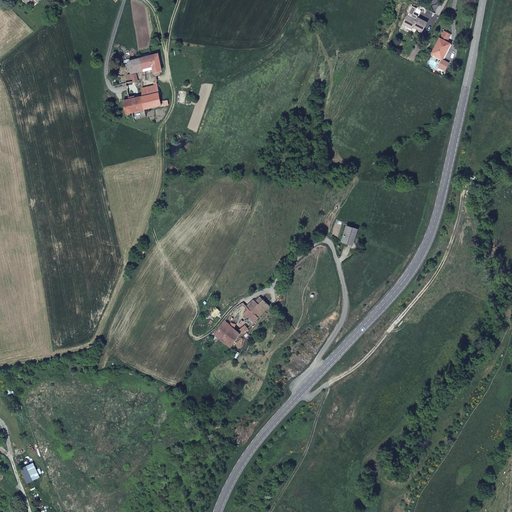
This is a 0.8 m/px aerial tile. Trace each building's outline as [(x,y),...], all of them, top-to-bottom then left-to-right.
[(413,20),(414,21),(417,14),(409,10),(406,17),(413,20)] [(412,22),(402,18),(399,28),(408,32),(409,30),(418,34),(422,24),(414,21),(413,20),(412,22)] [(440,32),(436,40),(443,43),(447,36),(440,32)] [(436,40),(428,55),(438,60),(442,50),(444,50),(447,45),(443,43),(436,40)] [(153,59),(141,62),(130,65),(133,77),(129,78),(130,82),(134,81),(135,85),(140,84),(137,73),(153,68),(156,79),(161,78),(160,74),(164,73),(160,57),(156,58),(157,62),(154,62),(153,59)] [(142,101),(161,97),(158,89),(142,93),(142,101)] [(142,101),(142,113),(164,109),(165,109),(170,108),(169,103),(163,104),(161,97),(142,101)] [(123,117),(131,115),(142,113),(142,101),(125,104),(121,104),(123,117)] [(132,123),(144,121),(142,113),(131,115),(132,123)] [(358,226),(347,223),(343,239),(354,242),(358,226)] [(265,313),(258,306),(254,311),(250,307),(244,313),(247,316),(243,320),(250,327),(265,313)] [(223,322),(229,327),(234,319),(227,315),(223,322)] [(214,335),(232,350),(240,337),(245,332),(242,328),(237,334),(229,327),(223,322),(214,335)]
